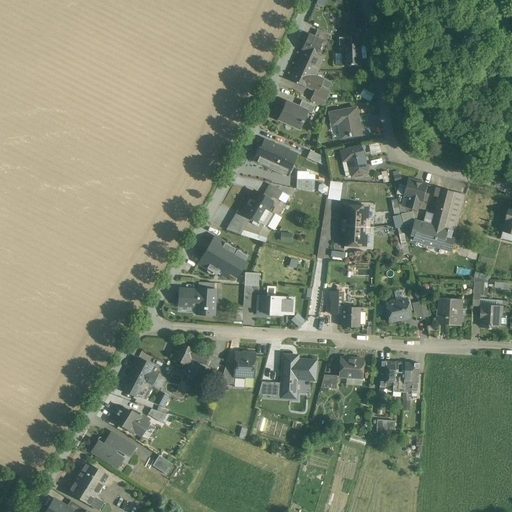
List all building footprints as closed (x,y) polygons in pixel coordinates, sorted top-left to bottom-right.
[(354,28),(364,27),(362,11),(353,12),(354,28)] [(328,35),(322,32),(317,30),(314,37),(325,42),(328,35)] [(299,61),(318,69),(323,58),(316,54),(322,41),(308,34),(304,43),(306,44),(299,61)] [(350,62),(350,64),(350,65),(353,65),(353,63),(360,63),(360,44),(344,44),(343,62),(350,62)] [(323,79),(317,76),(315,75),(318,69),(299,61),(290,80),(296,82),(296,83),(297,83),(318,92),(323,79)] [(371,101),(374,93),(364,88),(360,96),(371,101)] [(329,93),(323,90),(319,89),(318,92),(315,91),(311,101),(323,106),(329,93)] [(311,113),(314,107),(315,106),(302,100),(299,107),(308,111),(308,112),(311,113)] [(308,112),(308,111),(299,107),(286,101),(278,119),(300,129),(308,112)] [(358,118),(358,117),(356,108),(330,113),(332,122),(337,122),(340,139),(348,137),(349,138),(350,138),(351,138),(351,137),(361,135),(360,127),(358,127),(357,121),(357,118),(358,118)] [(340,139),(340,136),(337,122),(330,123),(333,139),(333,140),(334,140),(340,139)] [(264,138),(261,143),(260,147),(269,151),(268,152),(271,153),(278,157),(279,155),(284,158),(288,148),(264,138)] [(341,150),(343,159),(343,161),(341,161),(344,176),(351,175),(351,176),(367,173),(361,146),(341,150)] [(278,157),(273,154),(272,154),(268,152),(268,151),(260,147),(254,160),(285,173),(290,162),(284,160),(284,158),(279,155),(278,157)] [(297,154),(294,153),(288,150),(284,159),(293,164),(297,154)] [(307,158),(317,162),(318,162),(320,156),(310,152),(309,152),(307,158)] [(311,180),(297,179),(297,180),(297,188),(310,191),(311,180)] [(402,205),(406,207),(416,209),(419,199),(423,200),(427,185),(409,180),(402,205)] [(341,200),(342,182),(330,181),(329,199),(341,200)] [(326,193),(328,185),(320,183),(318,191),(326,193)] [(265,192),(271,196),(277,199),(281,192),(270,185),(265,192)] [(441,189),(436,208),(431,225),(447,230),(456,193),(441,189)] [(268,210),(269,207),(270,207),(272,202),(255,192),(248,204),(246,203),(240,212),(242,213),(257,221),(264,225),(269,217),(267,215),(269,211),(268,210)] [(455,232),(457,226),(465,195),(456,193),(447,230),(455,232)] [(391,201),(393,211),(393,212),(400,244),(407,242),(397,199),(391,201)] [(409,212),(408,210),(407,207),(399,205),(401,214),(409,212)] [(342,219),(353,220),(355,220),(355,226),(368,227),(369,220),(366,220),(367,207),(344,206),(343,206),(342,219)] [(511,206),(510,206),(504,228),(503,232),(511,234),(511,206)] [(226,230),(229,231),(240,235),(250,218),(242,213),(240,212),(238,210),(226,230)] [(415,223),(413,213),(412,211),(401,214),(403,226),(415,223)] [(449,230),(438,227),(437,227),(431,225),(434,214),(426,212),(419,242),(452,251),(455,240),(447,237),(449,230)] [(275,213),(268,227),(275,230),(282,217),(275,213)] [(407,242),(409,242),(412,231),(413,231),(415,223),(404,226),(407,242)] [(368,227),(359,226),(354,226),(354,232),(342,231),(341,245),(364,247),(365,246),(365,233),(368,233),(368,227)] [(418,233),(414,231),(412,231),(409,242),(415,244),(418,233)] [(227,251),(224,250),(213,243),(203,259),(217,268),(227,251)] [(333,250),(332,256),(345,259),(346,253),(333,250)] [(239,259),(232,254),(231,254),(227,251),(217,267),(217,268),(218,268),(213,277),(223,283),(223,282),(228,274),(229,275),(239,259)] [(474,282),(474,293),(486,294),(487,294),(488,283),(488,282),(487,282),(475,282),(474,282)] [(213,314),(213,298),(214,289),(197,288),(197,294),(182,293),(181,301),(181,302),(196,302),(196,314),(213,314)] [(293,298),(273,296),(257,296),(256,313),(281,314),(282,311),(292,312),(293,298)] [(410,317),(406,299),(395,302),(393,300),(391,301),(389,303),(386,304),(390,322),(410,317)] [(438,325),(447,326),(448,326),(449,323),(459,324),(459,310),(460,310),(462,310),(462,301),(440,299),(439,300),(438,325)] [(424,319),(422,310),(420,302),(412,303),(416,321),(424,319)] [(430,318),(429,310),(427,303),(422,304),(425,319),(430,318)] [(507,324),(507,323),(507,322),(508,316),(507,315),(502,314),(502,307),(482,305),(481,327),(490,327),(491,325),(500,326),(501,326),(501,325),(506,326),(507,324)] [(340,308),(340,315),(342,315),(341,326),(359,327),(359,308),(340,308)] [(291,320),(299,326),(305,320),(297,313),(291,320)] [(213,353),(183,340),(176,357),(192,364),(195,358),(208,364),(213,353)] [(255,376),(255,351),(233,351),(234,366),(227,366),(222,383),(236,383),(236,376),(255,376)] [(299,352),(283,351),(282,381),(263,380),(262,394),(281,395),(281,397),(298,398),(298,378),(320,378),(321,357),(299,356),(299,352)] [(366,356),(341,355),(340,376),(365,377),(366,356)] [(156,374),(149,371),(152,365),(138,358),(128,377),(142,384),(143,383),(150,387),(156,376),(156,374)] [(419,359),(382,358),(381,385),(418,386),(419,359)] [(336,388),(338,375),(324,373),(321,390),(327,391),(328,387),(336,388)] [(135,398),(142,384),(128,377),(121,390),(135,398)] [(171,394),(164,391),(159,402),(166,405),(171,394)] [(120,404),(113,416),(136,429),(143,417),(120,404)] [(148,415),(167,423),(170,415),(151,407),(148,415)] [(395,430),(395,420),(377,419),(376,430),(395,430)] [(134,447),(111,433),(106,441),(99,437),(96,442),(98,443),(92,452),(117,467),(125,454),(129,457),(134,447)] [(172,464),(159,455),(152,466),(166,474),(172,464)] [(82,473),(73,490),(85,497),(95,503),(112,474),(89,461),(82,473)] [(66,507),(53,499),(45,511),(70,511),(71,511),(71,510),(66,507)] [(84,511),(86,510),(70,500),(66,507),(71,510),(71,511),(72,511),(84,511)]
